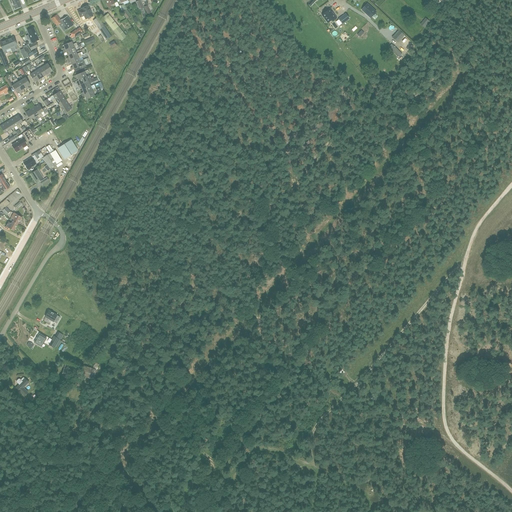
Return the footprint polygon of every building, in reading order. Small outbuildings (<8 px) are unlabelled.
[(10,0),(15,9),(21,6),(18,0),(10,0)] [(114,3),(113,0),(105,0),(107,3),(106,3),(107,6),(108,6),(109,9),(112,8),(111,5),(114,3)] [(140,0),(138,0),(135,2),(139,10),(140,9),(142,14),(146,12),(143,8),(144,7),(142,3),(140,0)] [(367,3),(362,10),(370,18),(376,12),(367,3)] [(84,8),(78,11),(80,17),(84,16),(86,19),(93,16),(88,5),(84,7),(84,8)] [(332,20),(333,21),(336,18),(329,9),(322,15),(328,23),(332,20)] [(113,31),(120,39),(126,35),(108,13),(102,18),(113,31)] [(349,18),(346,13),(338,19),(342,24),(349,18)] [(57,15),(51,19),(57,26),(59,24),(61,27),(64,25),(67,29),(67,28),(68,29),(74,25),(67,16),(62,20),(61,20),(57,15)] [(97,27),(103,23),(98,17),(93,20),(97,27)] [(428,21),(425,18),(420,24),(423,27),(428,21)] [(112,36),(105,27),(100,31),(106,40),(112,36)] [(29,35),(26,36),(28,40),(30,39),(31,43),(39,40),(34,28),(27,31),(29,35)] [(73,37),(78,34),(75,30),(70,33),(71,34),(68,36),(70,39),(73,37)] [(399,30),(392,37),(398,43),(405,35),(399,30)] [(14,37),(7,40),(10,48),(12,52),(16,51),(16,50),(18,49),(17,45),(14,37)] [(7,40),(0,42),(0,43),(3,51),(5,54),(8,53),(6,50),(10,48),(7,40)] [(402,52),(405,49),(394,40),(392,43),(402,52)] [(63,45),(65,48),(63,49),(64,51),(66,50),(77,45),(76,43),(73,44),(72,41),(63,45)] [(36,42),(29,45),(31,50),(38,47),(36,42)] [(31,51),(26,45),(23,46),(26,54),(31,51)] [(78,47),(77,45),(66,50),(64,51),(65,53),(67,52),(68,55),(76,51),(75,48),(78,47)] [(392,50),(399,57),(402,53),(395,46),(392,50)] [(3,51),(0,51),(0,56),(4,66),(9,64),(5,55),(5,54),(3,51)] [(76,51),(68,55),(69,57),(67,58),(68,60),(81,55),(83,54),(82,52),(77,54),(76,51)] [(86,55),(85,53),(83,54),(81,55),(68,60),(69,63),(71,62),(72,64),(83,59),(82,57),(86,55)] [(85,64),(84,59),(83,59),(72,64),(73,67),(71,68),(72,70),(74,69),(75,72),(87,67),(85,64)] [(41,63),(49,76),(51,74),(50,72),(52,71),(48,63),(45,65),(43,62),(41,63)] [(49,76),(41,63),(39,64),(41,68),(39,69),(43,77),(46,75),(47,77),(49,76)] [(43,77),(39,69),(36,71),(34,67),(32,68),(40,81),(42,80),(41,78),(43,77)] [(40,81),(32,68),(30,70),(32,73),(30,75),(34,82),(37,81),(38,83),(40,81)] [(81,70),(77,72),(78,74),(74,76),(75,78),(77,78),(78,80),(86,76),(85,74),(89,72),(88,70),(82,72),(81,70)] [(21,80),(19,82),(14,73),(12,75),(13,77),(15,80),(23,92),(25,91),(24,89),(26,88),(21,80)] [(29,88),(28,86),(30,85),(25,78),(23,79),(21,76),(19,77),(21,80),(26,88),(27,90),(29,88)] [(86,76),(78,80),(79,82),(77,83),(78,86),(92,80),(94,79),(93,76),(87,79),(86,76)] [(23,92),(15,80),(12,81),(15,84),(12,86),(17,93),(19,92),(20,94),(23,92)] [(92,80),(78,86),(79,88),(81,87),(82,90),(90,86),(89,83),(93,82),(92,80)] [(67,84),(70,93),(75,91),(71,82),(67,84)] [(0,95),(9,90),(6,85),(0,88),(0,95)] [(82,90),(83,92),(81,93),(82,95),(96,89),(94,85),(90,86),(82,90)] [(83,98),(85,97),(86,99),(95,96),(94,93),(97,92),(101,90),(100,88),(96,89),(82,95),(83,98)] [(53,102),(63,96),(60,91),(53,96),(50,97),(53,102)] [(63,96),(53,102),(54,104),(57,102),(58,105),(66,100),(63,96)] [(66,100),(58,105),(60,107),(57,109),(58,111),(68,105),(66,100)] [(43,116),(41,113),(43,111),(39,104),(35,107),(41,117),(43,116)] [(71,109),(68,105),(58,111),(60,113),(62,111),(64,114),(71,109)] [(41,117),(35,107),(30,110),(35,117),(37,115),(39,118),(41,117)] [(35,117),(30,110),(25,113),(30,120),(32,122),(34,121),(32,118),(35,117)] [(18,115),(14,118),(20,127),(22,126),(20,123),(23,122),(18,115)] [(14,118),(9,120),(14,127),(16,126),(18,129),(20,127),(14,118)] [(9,120),(5,123),(11,133),(13,132),(11,129),(14,127),(9,120)] [(11,133),(5,123),(0,126),(5,133),(7,132),(9,134),(11,133)] [(34,136),(29,129),(24,133),(28,140),(34,136)] [(22,138),(12,145),(16,151),(19,149),(20,150),(23,148),(25,150),(28,148),(22,138)] [(76,150),(68,139),(57,148),(65,158),(76,150)] [(32,157),(23,163),(28,169),(39,162),(38,160),(37,158),(39,157),(38,155),(41,153),(39,150),(33,154),(34,155),(32,157)] [(50,153),(42,158),(50,168),(56,164),(50,153)] [(43,178),(38,169),(30,174),(36,183),(43,178)] [(0,189),(2,192),(5,190),(10,187),(6,180),(0,183),(0,189)] [(2,202),(0,204),(0,208),(6,215),(10,212),(2,203),(2,202)] [(12,221),(17,224),(21,217),(14,212),(11,217),(10,219),(12,221)] [(12,221),(11,223),(8,222),(6,226),(5,228),(9,230),(10,228),(14,230),(17,224),(12,221)] [(59,316),(57,315),(49,310),(45,316),(53,321),(56,323),(59,319),(57,319),(59,316)] [(36,339),(34,342),(36,343),(36,344),(38,345),(38,344),(41,346),(46,338),(39,334),(38,336),(37,336),(36,339)] [(54,336),(49,345),(54,348),(59,339),(54,336)] [(80,376),(92,379),(93,374),(95,375),(99,364),(95,362),(91,360),(88,366),(92,367),(92,368),(83,365),(80,376)] [(81,367),(70,364),(65,363),(63,369),(61,375),(69,378),(70,372),(68,371),(68,369),(80,372),(81,367)] [(29,382),(25,379),(23,377),(21,379),(20,378),(18,379),(17,380),(16,382),(19,384),(16,387),(21,392),(24,396),(28,392),(24,388),(29,382)]
